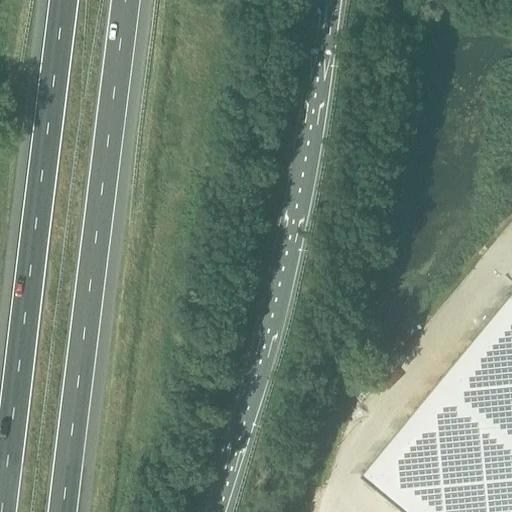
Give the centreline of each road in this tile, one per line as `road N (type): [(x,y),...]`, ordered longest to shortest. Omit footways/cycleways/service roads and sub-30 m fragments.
road 1 (motorway): [(217,511),(286,254),(328,0)]
road 2 (motorway): [(63,0),(1,511)]
road 3 (motorway): [(63,511),(125,0)]
